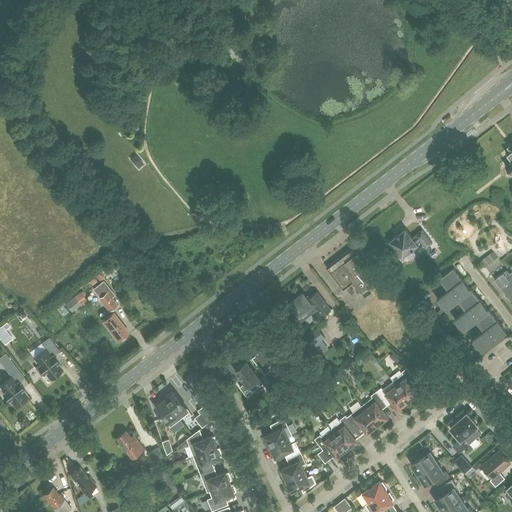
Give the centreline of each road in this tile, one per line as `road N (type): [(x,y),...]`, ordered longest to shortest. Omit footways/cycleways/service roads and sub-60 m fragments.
road 1 (primary): [(0,479),(511,85)]
road 2 (residential): [(289,511),(246,422),(220,432),(251,511)]
